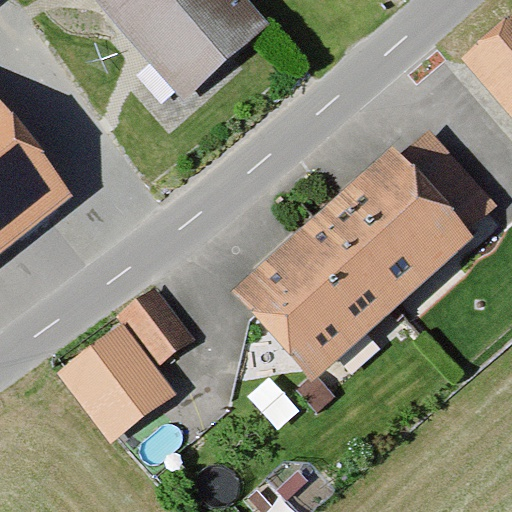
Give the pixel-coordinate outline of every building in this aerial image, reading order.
[(269,38),(234,0),(114,0),(92,20),(180,118),(269,38)] [(511,20),(458,68),(511,129),(511,20)] [(0,126),(0,271),(61,220),(0,126)] [(396,173),(326,233),(398,317),(467,259),(460,250),(496,220),(430,143),(395,172),(396,173)] [(295,404),(398,317),(326,233),(223,320),(243,343),(284,391),(295,404)] [(200,343),(158,289),(117,321),(159,375),(200,343)] [(120,348),(76,381),(113,431),(157,399),(120,348)]
